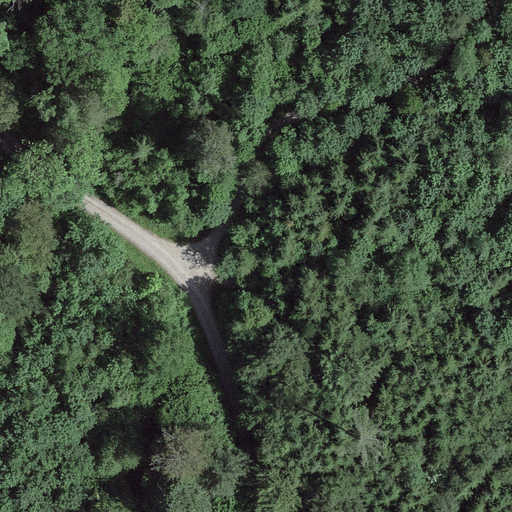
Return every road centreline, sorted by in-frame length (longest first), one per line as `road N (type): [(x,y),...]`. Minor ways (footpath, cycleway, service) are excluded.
road 1 (track): [(0,120),(64,185),(143,232),(192,273),(263,511)]
road 2 (track): [(192,273),(271,129),(314,106),(412,81),(490,0)]
